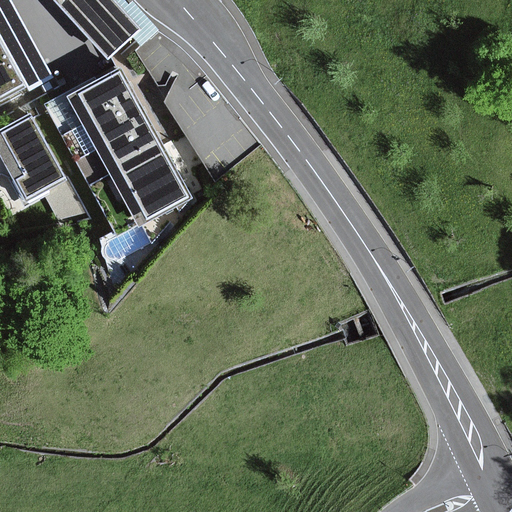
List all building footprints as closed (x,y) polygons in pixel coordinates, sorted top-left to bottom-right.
[(49,0),(70,23),(96,0),(49,0)] [(136,30),(110,0),(96,0),(70,23),(101,60),(129,36),(136,30)] [(110,0),(136,30),(129,36),(139,47),(157,30),(130,2),(126,5),(122,0),(110,0)] [(0,13),(0,36),(10,31),(0,13)] [(10,31),(0,36),(0,98),(3,103),(39,82),(10,31)] [(132,66),(82,94),(97,122),(147,94),(132,66)] [(147,94),(97,122),(112,149),(162,122),(147,94)] [(0,130),(0,179),(18,170),(34,200),(79,175),(42,108),(0,130)] [(162,122),(112,149),(126,174),(176,147),(162,122)] [(176,147),(126,174),(152,221),(202,194),(176,147)]
